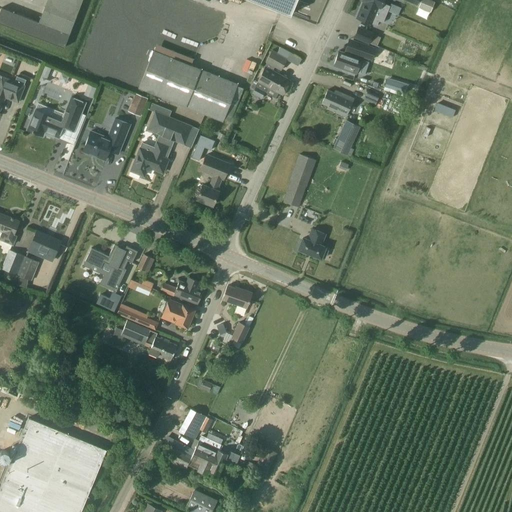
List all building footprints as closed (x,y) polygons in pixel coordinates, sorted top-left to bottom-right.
[(82,0),(46,0),(38,22),(1,8),(0,10),(0,23),(64,48),(82,0)] [(252,0),(290,15),(295,0),(252,0)] [(362,0),(362,1),(364,1),(387,11),(388,11),(390,6),(382,3),(383,0),(362,0)] [(429,0),(421,0),(418,8),(430,13),(434,2),(429,0)] [(387,11),(364,1),(357,18),(371,24),(372,23),(377,26),(379,21),(382,23),(387,11)] [(390,6),(388,11),(398,15),(401,8),(391,4),(390,6)] [(373,34),(358,28),(354,37),(369,43),(373,34)] [(356,41),(352,53),(371,60),(375,48),(356,41)] [(291,53),(280,47),(277,53),(272,50),(265,62),(267,63),(257,81),(255,80),(248,92),(261,99),(267,87),(283,95),(291,80),(273,71),(274,67),(281,71),(291,53)] [(238,84),(153,50),(138,88),(223,122),(238,84)] [(333,66),(356,74),(361,59),(339,51),(333,66)] [(15,81),(0,75),(0,104),(1,103),(2,104),(5,98),(18,103),(25,86),(24,85),(26,80),(17,76),(15,81)] [(383,89),(404,95),(407,84),(386,77),(383,89)] [(88,85),(85,95),(92,97),(95,87),(88,85)] [(328,90),(322,103),(328,106),(327,108),(338,113),(345,117),(346,114),(352,101),(353,98),(336,90),(335,93),(328,90)] [(379,97),(366,91),(363,99),(375,105),(379,97)] [(148,99),(135,94),(128,111),(141,116),(148,99)] [(35,110),(27,129),(43,136),(45,131),(58,137),(62,128),(74,132),(86,103),(71,96),(61,121),(51,117),(54,110),(38,103),(35,110)] [(160,135),(159,138),(173,144),(174,141),(185,146),(193,126),(169,116),(171,112),(152,104),(149,111),(154,113),(147,130),(160,135)] [(131,124),(115,118),(106,140),(90,134),(83,151),(92,155),(93,153),(106,158),(109,150),(119,154),(131,124)] [(360,127),(346,120),(333,149),(347,155),(360,127)] [(200,135),(191,157),(199,161),(204,148),(211,150),(215,141),(200,135)] [(173,144),(159,138),(154,148),(142,143),(131,171),(144,176),(146,171),(152,168),(162,173),(168,160),(167,159),(173,144)] [(202,185),(196,199),(213,205),(219,191),(217,191),(221,180),(224,180),(231,163),(206,154),(199,171),(213,176),(209,187),(202,185)] [(316,160),(299,154),(289,180),(290,181),(283,202),(299,208),(306,187),(307,187),(316,160)] [(13,235),(19,221),(0,213),(0,230),(3,232),(0,238),(0,239),(12,244),(16,237),(13,235)] [(325,235),(312,229),(307,240),(303,239),(298,250),(320,259),(321,257),(325,258),(328,251),(324,249),(325,248),(320,246),(325,235)] [(60,241),(37,231),(28,251),(52,261),(60,241)] [(85,261),(101,269),(104,262),(114,267),(106,284),(117,289),(126,269),(124,268),(128,261),(132,263),(138,251),(127,246),(125,250),(118,247),(118,246),(114,244),(109,256),(91,248),(85,261)] [(9,250),(1,269),(8,272),(16,275),(24,256),(16,252),(9,250)] [(154,259),(144,254),(137,268),(148,273),(154,259)] [(24,256),(16,275),(28,279),(31,281),(39,262),(24,256)] [(186,283),(179,281),(176,288),(163,283),(160,290),(197,305),(203,290),(197,287),(199,282),(189,278),(186,283)] [(130,279),(128,289),(150,294),(153,282),(143,279),(142,282),(130,279)] [(251,294),(228,285),(223,299),(246,308),(251,294)] [(106,307),(110,298),(101,294),(97,303),(106,307)] [(169,299),(165,308),(161,318),(187,329),(195,310),(169,299)] [(121,304),(117,314),(126,318),(155,330),(159,323),(147,317),(148,316),(121,304)] [(234,312),(244,316),(246,309),(237,305),(234,312)] [(116,328),(111,342),(120,345),(123,337),(125,333),(152,345),(151,348),(149,352),(157,356),(158,355),(171,360),(177,346),(169,342),(169,341),(161,338),(160,339),(155,337),(157,333),(127,321),(123,331),(116,328)] [(250,327),(249,327),(239,322),(231,338),(232,339),(228,344),(239,349),(250,327)] [(223,323),(217,326),(220,334),(227,332),(223,323)] [(203,379),(200,388),(211,392),(213,388),(211,387),(212,383),(203,379)] [(207,417),(190,409),(178,431),(195,440),(207,417)] [(80,511),(106,450),(28,418),(0,486),(0,511),(80,511)] [(200,437),(195,450),(216,461),(216,459),(224,462),(225,460),(228,454),(218,450),(221,444),(206,437),(201,435),(200,437)] [(183,444),(180,450),(186,453),(192,456),(195,450),(190,448),(183,444)] [(216,461),(195,450),(192,456),(186,453),(180,450),(173,446),(167,459),(186,469),(189,463),(199,467),(197,470),(217,478),(224,462),(216,459),(216,461)] [(277,453),(265,447),(253,471),(265,476),(277,453)] [(0,459),(0,460),(1,461),(2,461),(3,461),(4,462),(5,461),(6,461),(7,461),(8,460),(9,459),(10,458),(10,457),(10,456),(10,455),(10,454),(10,453),(9,452),(8,451),(7,450),(6,450),(5,450),(4,450),(3,450),(2,450),(1,450),(0,451),(0,459)] [(228,454),(225,460),(236,465),(240,456),(229,451),(228,454)] [(211,511),(216,501),(194,490),(185,508),(193,511),(211,511)]
